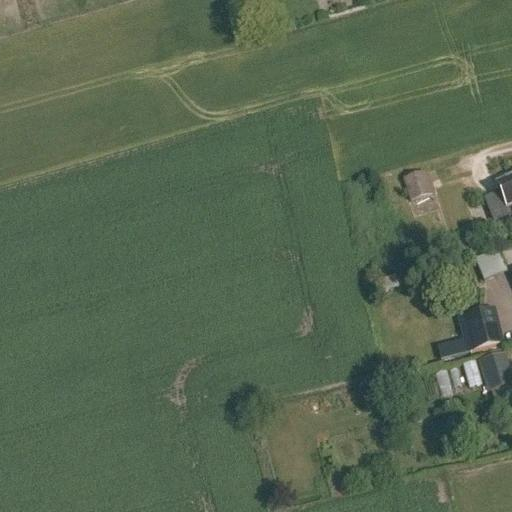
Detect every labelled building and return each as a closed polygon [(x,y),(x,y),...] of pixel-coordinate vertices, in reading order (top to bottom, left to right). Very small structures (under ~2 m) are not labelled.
[(404,181),(410,204),(432,199),(426,175),(404,181)] [(511,206),(511,177),(505,180),(505,182),(497,186),(500,194),(484,201),(494,225),(511,218),(508,209),(511,206)] [(484,280),(508,270),(499,249),(475,258),(484,280)] [(464,320),(472,356),(505,348),(497,313),(464,320)] [(511,379),(505,357),(478,365),(487,396),(511,388),(511,379)] [(374,396),(376,407),(386,406),(384,394),(374,396)] [(414,451),(409,459),(420,464),(424,456),(414,451)]
